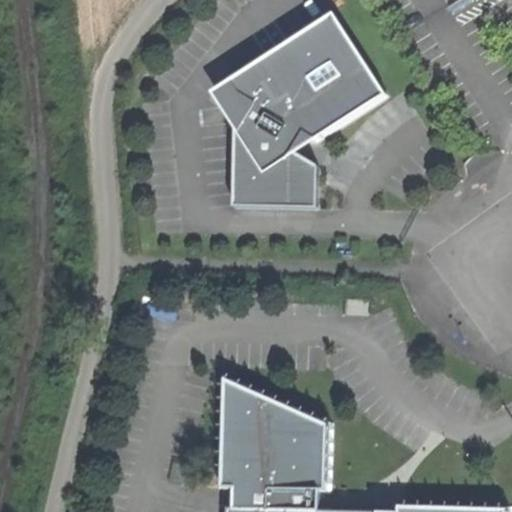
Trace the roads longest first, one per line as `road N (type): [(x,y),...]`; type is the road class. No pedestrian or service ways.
road 1 (unclassified): [(113,267),(103,103),(109,69),(161,0)]
road 2 (unclassified): [(113,267),(56,511)]
road 3 (unclassified): [(511,200),(478,206),(441,244),(443,297),(471,328)]
